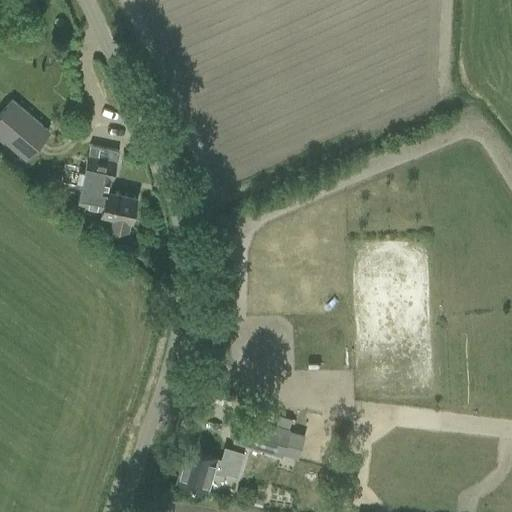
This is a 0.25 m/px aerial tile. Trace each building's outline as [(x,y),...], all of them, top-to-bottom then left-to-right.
[(11,98),(0,111),(0,138),(25,160),(49,130),(11,98)] [(89,144),(77,204),(100,209),(99,216),(109,218),(108,226),(127,230),(134,196),(107,190),(109,177),(111,178),(114,162),(117,150),(89,144)] [(208,145),(194,152),(209,184),(224,178),(208,145)] [(232,441),(252,447),(279,455),(287,428),(259,420),(240,414),(232,441)] [(176,479),(189,483),(204,487),(210,469),(223,473),(226,460),(204,454),(185,449),(176,479)]
